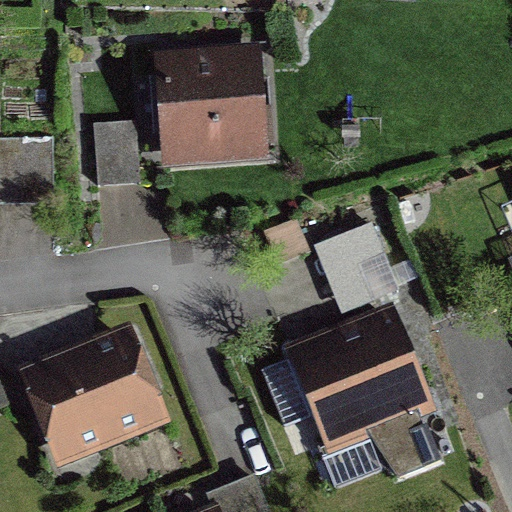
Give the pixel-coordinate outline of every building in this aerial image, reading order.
[(228,0),(235,9),(246,10),(255,4),(255,0),(228,0)] [(262,46),(154,52),(160,168),(268,162),(267,145),(274,145),(272,107),(266,108),(262,46)] [(140,185),(136,121),(94,124),(98,188),(140,185)] [(361,140),(360,128),(342,128),(342,140),(361,140)] [(0,206),(55,206),(54,138),(0,138),(0,206)] [(511,202),(500,208),(511,235),(511,202)] [(263,232),(276,266),(310,254),(297,220),(263,232)] [(314,248),(342,318),(399,295),(397,289),(421,280),(413,261),(389,271),(371,225),(314,248)] [(437,412),(394,304),(282,347),(288,362),(262,372),(284,427),(312,417),(327,456),(322,458),(334,491),(390,470),(394,481),(444,462),(430,425),(425,427),(421,418),(437,412)] [(171,424),(129,323),(16,370),(26,394),(24,395),(47,450),(49,449),(58,471),(171,424)] [(270,511),(255,475),(201,497),(206,508),(197,511),(270,511)]
